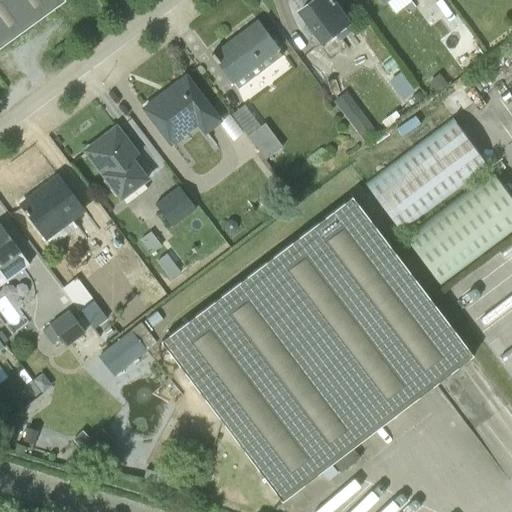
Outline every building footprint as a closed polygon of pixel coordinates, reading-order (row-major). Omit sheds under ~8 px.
[(0,0),(0,47),(64,0),(0,0)] [(350,23),(332,0),(309,0),(295,11),(308,30),(307,31),(318,46),(350,23)] [(278,50),(256,20),(211,54),(237,89),(281,56),(277,51),(278,50)] [(456,74),(449,64),(427,80),(435,92),(456,74)] [(185,73),(141,108),(169,146),(196,126),(204,135),(221,121),(185,73)] [(377,135),(345,93),(334,101),(365,143),(377,135)] [(243,105),(231,114),(265,160),(281,147),(263,124),(260,127),(243,105)] [(484,164),(452,122),(368,185),(399,227),(484,164)] [(115,124),(81,150),(119,201),(122,200),(125,205),(146,189),(144,184),(149,180),(133,159),(139,154),(116,124),(115,124)] [(57,174),(18,204),(45,241),(46,240),(50,246),(75,227),(72,221),(85,212),(57,174)] [(511,226),(511,202),(491,175),(406,239),(438,281),(511,226)] [(183,182),(157,199),(174,224),(199,206),(183,182)] [(350,197),(159,340),(279,499),(470,357),(350,197)] [(0,285),(29,265),(0,224),(0,285)] [(68,306),(45,328),(65,348),(88,326),(68,306)] [(135,329),(100,350),(113,372),(148,350),(135,329)]
